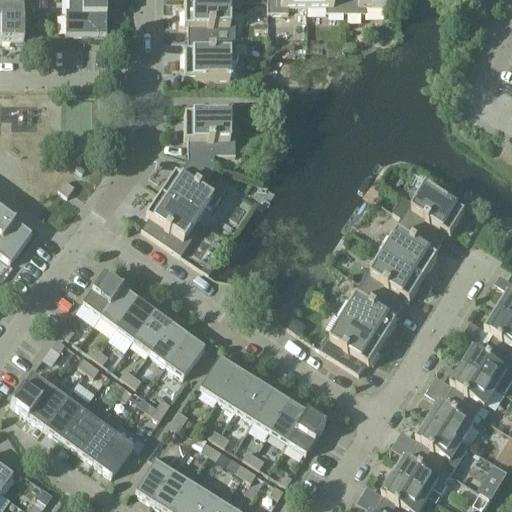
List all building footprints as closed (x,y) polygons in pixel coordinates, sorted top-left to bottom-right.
[(23,0),(2,0),(2,48),(17,48),(17,45),(24,45),(24,10),(23,0)] [(39,13),(38,0),(27,0),(28,13),(39,13)] [(106,0),(69,0),(70,19),(107,19),(106,0)] [(266,0),(267,18),(287,18),(287,12),(294,12),(306,12),(306,0),(266,0)] [(306,0),(306,12),(319,12),(325,12),(325,18),(344,18),(344,0),(306,0)] [(344,0),(344,18),(364,18),(364,12),(371,12),(384,12),(384,0),(344,0)] [(228,25),(228,6),(183,6),(183,32),(187,32),(187,45),(234,45),(234,25),(228,25)] [(107,19),(70,19),(66,19),(66,42),(104,42),(104,35),(107,35),(107,19)] [(28,44),(39,44),(39,31),(28,31),(28,44)] [(183,57),(183,84),(229,84),(229,64),(234,64),(234,45),(187,45),(187,57),(183,57)] [(187,165),(213,173),(213,160),(234,160),(234,140),(229,139),(229,119),(183,119),(183,147),(187,147),(187,165)] [(159,200),(197,225),(207,209),(212,213),(223,196),(206,184),(213,173),(187,165),(177,180),(173,178),(159,200)] [(66,202),(67,201),(73,193),(63,186),(57,195),(66,202)] [(402,202),(392,219),(400,224),(444,251),(465,217),(460,214),(465,206),(442,191),(437,199),(426,193),(415,210),(411,207),(402,202)] [(186,241),(197,225),(159,200),(144,221),(148,224),(140,235),(179,261),(191,244),(186,241)] [(0,246),(13,228),(0,218),(0,246)] [(400,224),(380,256),(423,283),(444,251),(400,224)] [(0,263),(9,271),(31,241),(13,228),(0,246),(0,263)] [(403,316),(423,283),(380,256),(360,289),(403,316)] [(99,323),(120,294),(102,281),(96,290),(81,311),(99,323)] [(383,348),(403,316),(360,289),(339,321),(383,348)] [(99,323),(115,335),(137,306),(120,294),(99,323)] [(511,301),(507,298),(495,317),(511,327),(511,301)] [(115,335),(132,347),(153,318),(137,306),(115,335)] [(511,365),(511,362),(511,327),(495,317),(484,335),(492,340),(486,349),(511,365)] [(132,347),(148,359),(170,330),(153,318),(132,347)] [(318,355),(358,380),(365,369),(369,371),(383,348),(339,321),(318,355)] [(165,371),(186,342),(170,330),(148,359),(165,371)] [(68,345),(73,338),(65,332),(60,340),(68,345)] [(182,384),(204,354),(186,342),(165,371),(182,384)] [(58,358),(64,350),(56,345),(51,352),(58,358)] [(511,365),(486,349),(481,359),(472,353),(461,372),(495,393),(496,393),(504,399),(511,386),(511,365)] [(94,364),(100,357),(91,351),(86,359),(94,364)] [(94,364),(102,370),(107,362),(100,357),(94,364)] [(85,377),(90,369),(82,364),(77,372),(85,377)] [(217,406),(236,375),(218,364),(198,395),(217,406)] [(93,383),(98,375),(90,369),(85,377),(93,383)] [(484,412),(495,393),(461,372),(449,390),(458,395),(452,404),(476,420),(482,411),(484,412)] [(119,383),(127,388),(132,381),(124,375),(119,383)] [(217,406),(234,417),(254,386),(236,375),(217,406)] [(10,409),(27,422),(49,392),(31,380),(16,400),(10,409)] [(127,388),(135,394),(140,386),(132,381),(127,388)] [(44,434),(65,404),(71,396),(54,384),(49,392),(27,422),(44,434)] [(234,417),(251,428),(271,397),(254,386),(234,417)] [(118,401),(123,393),(116,388),(110,396),(118,401)] [(125,407),(131,399),(123,393),(118,401),(125,407)] [(65,404),(44,434),(60,446),(87,408),(71,397),(65,404)] [(251,428),(269,439),(288,408),(271,397),(251,428)] [(426,427),(461,448),(473,430),(471,429),(476,420),(452,404),(446,414),(438,408),(426,427)] [(164,418),(169,410),(161,405),(156,413),(164,418)] [(105,421),(87,408),(60,446),(77,458),(99,429),(105,421)] [(286,450),(305,419),(288,408),(269,439),(286,450)] [(158,426),(164,418),(156,413),(150,421),(158,426)] [(173,425),(181,431),(187,422),(179,417),(173,425)] [(304,461),(324,430),(305,419),(286,450),(304,461)] [(99,429),(77,458),(93,470),(115,440),(114,440),(120,432),(105,421),(99,429)] [(176,438),(181,431),(173,425),(168,433),(176,438)] [(426,427),(415,445),(423,450),(418,459),(442,475),(450,481),(468,453),(461,448),(426,427)] [(132,453),(132,452),(136,446),(120,434),(115,441),(115,440),(93,470),(111,482),(132,453)] [(207,443),(215,448),(220,440),(212,435),(207,443)] [(223,453),(228,445),(220,440),(215,448),(223,453)] [(207,461),(212,453),(203,448),(199,456),(207,461)] [(207,461),(215,466),(220,459),(212,453),(207,461)] [(249,470),(254,461),(246,456),(241,464),(249,470)] [(427,503),(433,494),(441,499),(446,492),(444,490),(450,481),(442,475),(418,459),(412,469),(403,464),(392,482),(427,503)] [(258,475),(263,467),(254,461),(249,470),(258,475)] [(152,510),(172,478),(154,467),(134,498),(152,510)] [(241,483),(246,475),(238,470),(233,478),(241,483)] [(0,472),(0,497),(12,481),(0,472)] [(255,480),(246,475),(241,483),(250,488),(255,480)] [(156,511),(174,511),(189,489),(172,478),(152,510),(156,511)] [(285,491),(291,483),(282,478),(277,486),(285,491)] [(421,511),(427,503),(392,482),(381,500),(389,505),(384,511),(421,511)] [(174,511),(198,511),(206,500),(189,489),(174,511)] [(198,511),(222,511),(224,511),(229,503),(211,492),(206,500),(198,511)] [(277,505),(282,497),(274,492),(269,500),(277,505)]
